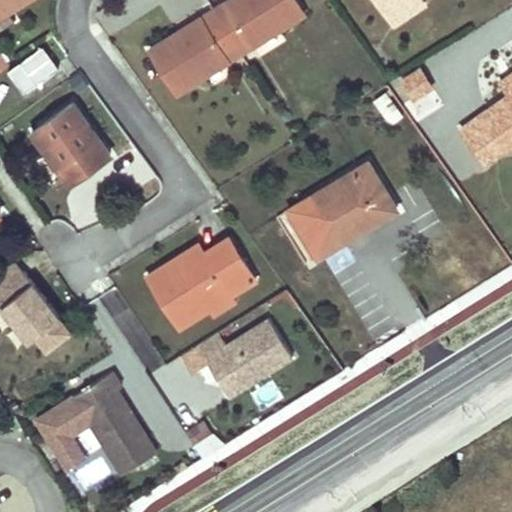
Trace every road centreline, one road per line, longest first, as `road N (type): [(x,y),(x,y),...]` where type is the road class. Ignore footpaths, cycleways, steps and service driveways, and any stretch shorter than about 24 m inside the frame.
road 1 (residential): [(75,0),(79,40),(172,168),(178,189),(170,208),(67,258)]
road 2 (secondary): [(246,511),(511,343)]
road 3 (unknown): [(67,258),(154,392)]
road 4 (unknown): [(67,258),(0,158)]
